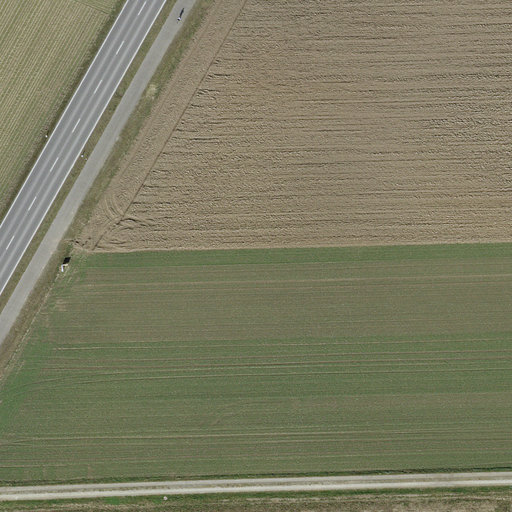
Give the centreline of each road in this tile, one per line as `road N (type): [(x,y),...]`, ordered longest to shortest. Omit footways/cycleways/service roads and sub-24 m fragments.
road 1 (track): [(511,477),(0,492)]
road 2 (secondary): [(147,0),(0,262)]
